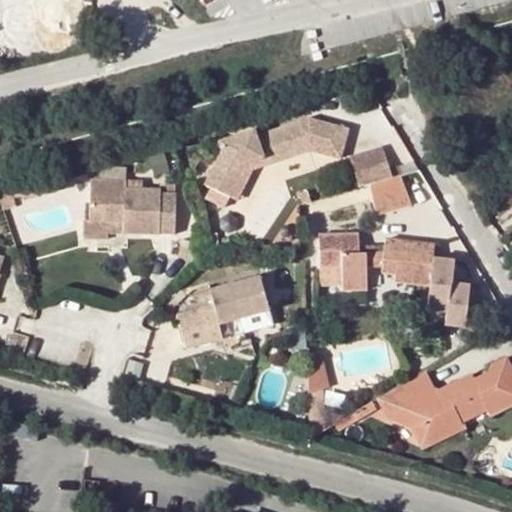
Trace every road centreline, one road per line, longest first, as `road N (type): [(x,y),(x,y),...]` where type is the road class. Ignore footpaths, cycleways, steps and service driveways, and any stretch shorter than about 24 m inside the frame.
road 1 (tertiary): [(0,392),(457,511)]
road 2 (residential): [(344,9),(0,86)]
road 3 (unclassified): [(511,288),(399,109)]
road 4 (unknown): [(108,419),(112,342),(46,326)]
